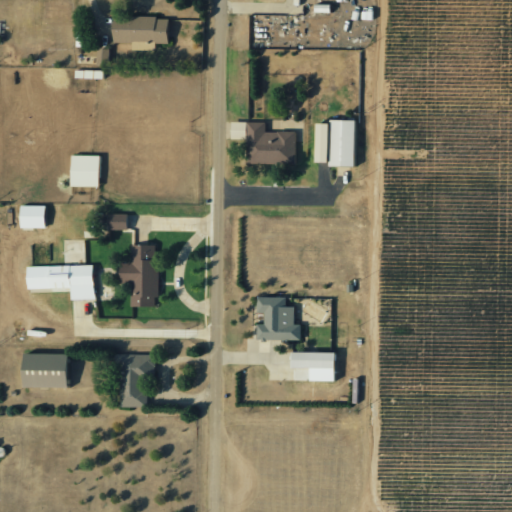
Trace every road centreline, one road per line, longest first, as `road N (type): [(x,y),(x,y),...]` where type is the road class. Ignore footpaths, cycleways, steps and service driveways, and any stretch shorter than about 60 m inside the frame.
road 1 (residential): [(219,511),(226,0)]
road 2 (residential): [(227,206),(197,332)]
